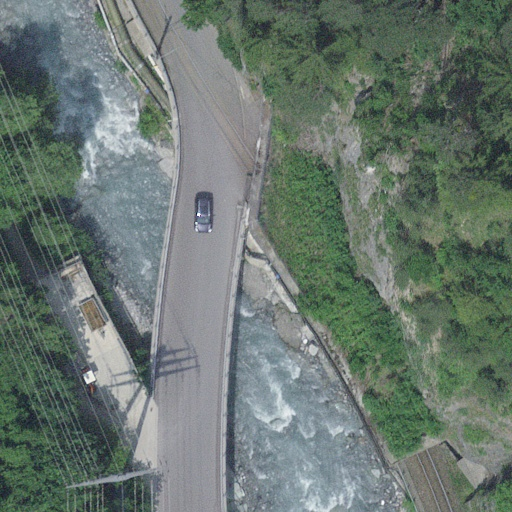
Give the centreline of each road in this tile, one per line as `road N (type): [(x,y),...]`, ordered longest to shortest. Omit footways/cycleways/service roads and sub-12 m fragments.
road 1 (unclassified): [(178,0),(209,68),(216,111),(189,348),(185,511)]
road 2 (track): [(184,487),(0,346)]
